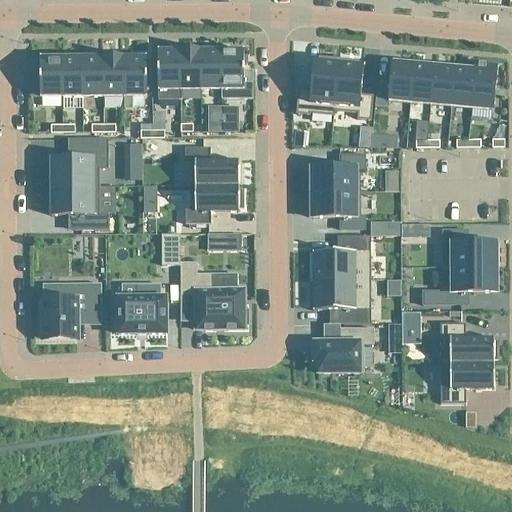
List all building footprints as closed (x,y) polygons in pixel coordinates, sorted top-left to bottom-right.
[(157,101),(180,100),(179,50),(177,50),(177,51),(157,51),(157,101)] [(200,91),(200,50),(179,50),(180,100),(181,100),(181,91),(200,91)] [(200,91),(220,91),(220,51),(202,51),(202,50),(200,50),(200,91)] [(220,91),(220,100),(252,100),(251,83),(243,83),(243,71),(243,51),(220,51),(220,91)] [(102,98),(123,97),(123,56),(102,57),(102,98)] [(123,56),(123,97),(123,109),(131,109),(131,97),(146,97),(145,58),(125,58),(125,56),(123,56)] [(102,98),(102,57),(100,57),(100,58),(82,58),(82,98),(102,98)] [(62,98),(61,58),(39,58),(39,80),(39,98),(62,98)] [(62,98),(82,98),(82,58),(61,58),(62,98)] [(333,116),(337,62),(312,60),(310,91),(297,90),(295,115),(309,116),(309,114),(333,116)] [(363,64),(337,62),(333,116),(334,116),(334,112),(357,114),(356,120),(370,121),(372,97),(360,96),(363,64)] [(376,82),(374,107),(387,108),(388,102),(409,104),(413,65),(390,63),(388,83),(376,82)] [(453,68),(450,108),(470,110),(474,64),(473,64),(472,70),(453,68)] [(474,64),(470,110),(493,112),(497,66),(474,64)] [(413,65),(409,104),(430,106),(433,67),(413,65)] [(433,67),(430,106),(450,108),(453,68),(433,67)] [(251,71),(243,71),(243,83),(251,83),(251,71)] [(29,80),(29,98),(39,98),(39,80),(29,80)] [(207,124),(207,133),(221,133),(220,124),(207,124)] [(220,124),(221,133),(233,133),(233,124),(220,124)] [(103,134),(103,125),(91,125),(91,134),(103,134)] [(115,125),(103,125),(103,134),(115,133),(115,125)] [(192,125),(180,125),(180,133),(192,133),(192,125)] [(62,134),(62,126),(50,126),(50,134),(62,134)] [(74,126),(62,126),(62,134),(74,134),(74,126)] [(151,139),(151,131),(139,131),(139,139),(151,139)] [(163,131),(151,131),(151,139),(164,139),(163,131)] [(384,150),(385,136),(371,134),(370,150),(384,150)] [(50,188),(99,188),(98,170),(108,170),(107,140),(73,140),(73,160),(50,160),(50,188)] [(427,141),(414,141),(414,149),(427,149),(427,141)] [(438,141),(427,141),(427,149),(438,149),(438,141)] [(455,141),(455,149),(468,149),(467,141),(455,141)] [(479,141),(467,141),(468,149),(480,149),(479,141)] [(184,149),(184,163),(194,163),(194,186),(189,186),(189,187),(238,187),(238,161),(209,161),(209,149),(184,149)] [(311,194),(359,193),(359,170),(364,170),(364,156),(339,156),(339,168),(311,168),(312,192),(311,192),(311,194)] [(184,211),(184,225),(210,225),(210,213),(238,213),(238,209),(242,209),(242,191),(238,191),(238,187),(189,187),(189,211),(184,211)] [(99,214),(99,188),(50,188),(50,216),(74,216),(74,231),(108,231),(108,214),(99,214)] [(359,217),(359,193),(311,194),(311,195),(312,195),(312,219),(339,219),(339,231),(364,231),(364,217),(359,217)] [(442,269),(495,269),(495,267),(494,267),(494,243),(466,243),(466,232),(442,232),(442,269)] [(179,263),(179,235),(160,236),(161,266),(179,266),(179,263)] [(239,235),(230,235),(230,247),(239,247),(239,235)] [(312,252),(312,253),(312,282),(370,281),(369,237),(337,238),(337,252),(312,252)] [(194,323),(194,330),(244,330),(244,326),(248,326),(248,310),(244,310),(243,290),(236,290),(212,290),(212,274),(196,274),(196,263),(179,263),(179,266),(179,297),(194,297),(194,323)] [(495,270),(495,269),(442,269),(442,270),(452,270),(452,292),(422,293),(422,306),(467,306),(467,294),(494,294),(494,270),(495,270)] [(312,310),(312,311),(337,311),(337,325),(370,325),(370,281),(312,282),(312,310)] [(100,326),(100,285),(42,285),(42,304),(39,304),(39,320),(42,320),(43,340),(76,340),(76,327),(100,326)] [(159,299),(159,286),(135,286),(135,299),(117,299),(117,335),(165,335),(164,299),(159,299)] [(420,313),(401,314),(401,329),(420,329),(420,313)] [(439,325),(439,365),(493,365),(493,361),(497,361),(497,342),(493,342),(493,339),(464,339),(464,325),(439,325)] [(317,374),(363,374),(363,346),(373,346),(373,329),(338,330),(338,344),(312,344),(313,362),(317,362),(317,374)] [(439,365),(439,405),(464,405),(464,390),(493,390),(493,365),(439,365)] [(475,414),(465,414),(465,429),(475,429),(475,414)]
